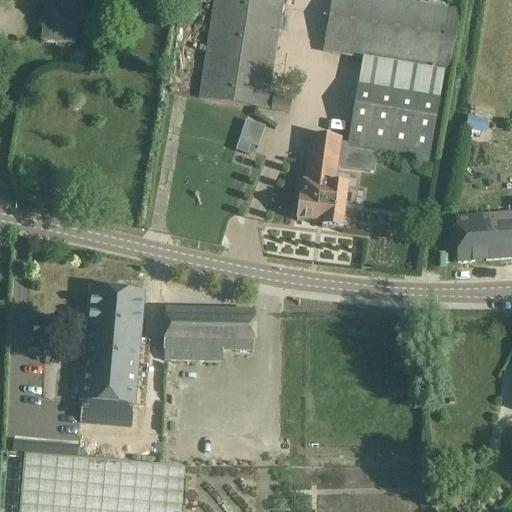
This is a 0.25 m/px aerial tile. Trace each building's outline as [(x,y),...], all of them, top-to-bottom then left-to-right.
[(82,4),(45,0),(44,0),(40,42),(74,45),(76,25),(80,25),(82,4)] [(284,0),(214,0),(199,101),(267,111),(284,0)] [(332,0),(323,53),(362,60),(444,74),(450,76),(461,12),(391,0),(332,0)] [(444,74),(362,60),(346,150),(428,164),(444,74)] [(467,131),(477,133),(479,121),(469,120),(467,131)] [(301,200),(300,200),(297,221),(323,225),(322,228),(341,231),(347,189),(335,188),(341,142),(311,138),(305,184),(303,184),(301,200)] [(511,213),(455,218),(459,264),(511,259),(511,213)] [(143,296),(91,291),(79,423),(132,427),(143,296)] [(222,364),(222,354),(253,355),(254,312),(165,310),(164,362),(222,364)] [(12,455),(24,456),(77,460),(78,448),(13,442),(12,455)] [(19,511),(181,511),(185,469),(77,460),(24,456),(19,511)] [(447,505),(457,511),(456,511),(472,511),(495,481),(482,471),(468,490),(461,485),(447,505)]
